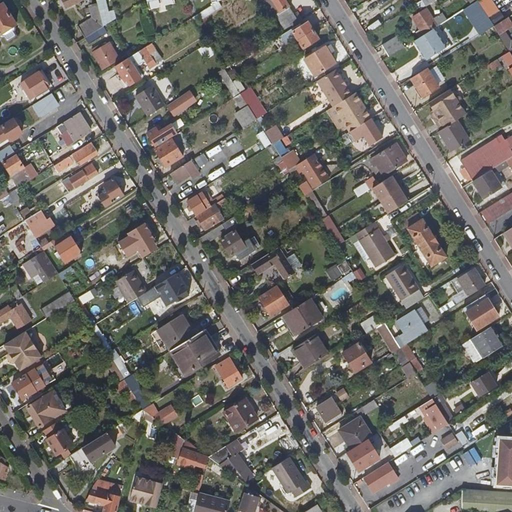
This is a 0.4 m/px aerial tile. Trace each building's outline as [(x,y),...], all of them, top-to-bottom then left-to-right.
[(109,13),(106,0),(101,0),(97,1),(98,6),(103,27),(104,28),(117,20),(115,12),(109,13)] [(284,0),(264,0),(274,16),(275,16),(280,23),(287,19),(292,27),(299,23),(284,0)] [(488,18),(479,4),(476,0),(472,3),(484,21),(488,18)] [(494,8),(488,0),(476,0),(479,4),(488,18),(492,26),(505,18),(500,11),(493,16),(490,11),(494,8)] [(195,24),(222,8),(218,2),(216,3),(195,16),(192,18),(192,19),(195,24)] [(484,21),(472,3),(471,3),(469,5),(467,6),(473,15),(473,14),(479,24),(484,21)] [(15,25),(2,5),(0,5),(0,34),(14,26),(15,25)] [(103,27),(98,6),(89,9),(92,19),(78,28),(85,40),(104,28),(103,27)] [(456,26),(473,15),(467,6),(450,17),(456,26)] [(432,28),(445,20),(441,13),(432,18),(426,8),(411,17),(419,30),(415,32),(418,37),(432,28)] [(497,33),(510,25),(506,17),(505,18),(492,26),(497,33)] [(492,26),(488,18),(484,21),(479,24),(483,31),(492,26)] [(187,33),(196,27),(192,21),(183,27),(187,33)] [(297,40),(312,31),(307,23),(300,26),(299,24),(288,32),(290,34),(293,33),(297,40)] [(16,36),(16,35),(15,34),(14,32),(15,31),(15,30),(15,28),(15,27),(14,26),(0,34),(0,38),(0,39),(1,39),(2,38),(3,38),(5,42),(6,42),(7,42),(8,42),(15,37),(16,36)] [(89,46),(108,35),(104,28),(85,40),(89,46)] [(444,48),(432,28),(418,37),(413,40),(425,60),(444,48)] [(303,49),(318,39),(312,31),(297,40),(303,49)] [(393,50),(401,45),(395,36),(381,46),(387,57),(395,52),(393,50)] [(119,60),(108,45),(102,49),(100,47),(94,51),(96,53),(93,55),(103,71),(119,60)] [(315,77),(335,64),(330,55),(335,52),(330,45),(325,48),(325,47),(304,61),(315,77)] [(138,68),(146,63),(150,71),(164,62),(158,53),(151,57),(147,50),(116,69),(128,89),(144,78),(138,68)] [(128,60),(135,55),(133,51),(125,55),(128,60)] [(511,56),(509,51),(496,59),(488,65),(491,69),(499,64),(498,62),(504,59),(509,68),(508,69),(511,74),(511,56)] [(222,69),(218,63),(213,66),(217,72),(222,69)] [(443,80),(435,67),(427,72),(435,85),(443,80)] [(422,97),(436,87),(435,85),(427,72),(424,68),(410,77),(422,97)] [(31,100),(51,87),(41,70),(20,84),(31,100)] [(240,95),(232,83),(227,74),(224,70),(218,73),(235,99),(240,95)] [(351,95),(345,86),(344,86),(340,80),(341,79),(335,70),(316,82),(332,107),(333,107),(351,95)] [(245,92),(237,79),(232,83),(240,95),(245,92)] [(164,107),(152,87),(136,97),(148,117),(164,107)] [(440,130),(455,120),(465,114),(458,103),(460,102),(461,99),(459,96),(456,96),(454,97),(449,89),(427,102),(432,110),(434,114),(431,115),(440,130)] [(265,115),(248,90),(245,92),(240,95),(244,101),(256,121),(265,115)] [(370,119),(354,93),(351,95),(333,107),(345,126),(349,132),(370,119)] [(42,117),(58,106),(50,94),(34,105),(42,117)] [(194,102),(189,95),(183,99),(188,106),(194,102)] [(256,121),(244,101),(240,95),(235,99),(242,112),(236,116),(244,129),(256,121)] [(175,117),(189,108),(188,106),(183,99),(169,108),(175,117)] [(345,126),(333,107),(332,107),(326,111),(338,130),(345,126)] [(84,136),(89,133),(78,114),(58,127),(69,145),(74,142),(84,136)] [(369,147),(382,139),(370,119),(349,132),(345,135),(350,144),(363,136),(369,147)] [(468,140),(455,120),(440,130),(437,131),(450,151),(468,140)] [(0,148),(22,135),(13,121),(0,129),(0,148)] [(267,131),(262,123),(258,125),(263,133),(267,131)] [(156,149),(177,135),(172,127),(159,135),(156,130),(148,135),(156,149)] [(282,140),(274,127),(267,131),(263,133),(269,142),(271,146),(278,142),(282,140)] [(78,149),(89,143),(84,136),(74,142),(78,149)] [(191,153),(180,136),(155,153),(165,169),(191,153)] [(506,160),(511,155),(511,154),(500,136),(459,163),(468,177),(464,180),(466,183),(470,180),(471,182),(471,181),(506,160)] [(269,146),(266,141),(260,145),(263,150),(269,146)] [(97,154),(89,142),(89,143),(78,149),(66,157),(53,165),(56,171),(59,170),(60,171),(72,164),(71,161),(74,159),(78,165),(97,154)] [(287,156),(278,142),(271,146),(275,153),(279,159),(280,161),(287,156)] [(383,176),(407,161),(397,144),(372,159),(377,166),(383,176)] [(255,155),(261,151),(258,146),(252,151),(255,155)] [(275,153),(271,146),(267,149),(272,156),(275,153)] [(0,162),(2,161),(14,154),(10,147),(0,153),(0,162)] [(299,164),(307,159),(311,157),(307,150),(295,157),(299,164)] [(295,157),(292,153),(287,156),(280,161),(282,164),(287,172),(296,167),(299,164),(295,157)] [(4,164),(16,156),(14,154),(2,161),(4,164)] [(30,180),(16,156),(4,164),(2,161),(0,162),(0,169),(4,167),(18,188),(24,184),(30,180)] [(326,177),(312,156),(311,157),(307,159),(299,164),(296,167),(300,174),(303,172),(313,188),(320,184),(319,182),(326,177)] [(199,167),(206,163),(202,157),(195,161),(199,167)] [(280,161),(279,159),(273,162),(276,168),(278,167),(282,164),(280,161)] [(481,199),(504,185),(499,178),(495,181),(492,176),(509,165),(506,160),(471,181),(481,199)] [(201,176),(192,163),(171,176),(177,187),(191,178),(193,181),(201,176)] [(287,172),(282,164),(278,167),(289,184),(293,181),(287,172)] [(83,174),(93,168),(91,166),(82,172),(83,174)] [(97,175),(93,168),(83,174),(87,180),(88,181),(97,175)] [(42,180),(53,174),(50,169),(39,175),(42,180)] [(69,192),(87,180),(83,174),(82,172),(82,171),(71,178),(73,180),(71,181),(64,185),(69,192)] [(64,185),(71,181),(69,177),(62,182),(64,185)] [(406,202),(391,177),(372,189),(387,215),(406,202)] [(104,209),(123,197),(112,179),(102,186),(104,190),(96,195),(104,209)] [(369,191),(370,191),(365,184),(354,191),(359,198),(369,191)] [(22,204),(16,194),(17,194),(21,192),(18,188),(8,194),(15,206),(16,207),(22,204)] [(487,222),(511,206),(511,191),(480,212),(487,222)] [(327,218),(312,193),(311,193),(305,197),(310,206),(311,205),(314,211),(313,212),(320,223),(327,218)] [(15,206),(8,194),(4,196),(11,208),(15,206)] [(187,204),(196,218),(211,208),(224,200),(222,197),(209,205),(202,195),(187,204)] [(218,212),(227,205),(224,200),(211,208),(217,217),(220,216),(218,212)] [(32,216),(26,208),(19,212),(24,221),(28,219),(32,216)] [(219,222),(217,217),(211,208),(196,218),(202,226),(205,232),(219,222)] [(33,227),(42,221),(40,217),(42,216),(40,212),(32,216),(28,219),(24,221),(32,233),(36,231),(33,227)] [(446,259),(423,221),(418,213),(405,222),(409,230),(408,231),(420,250),(417,252),(419,255),(422,253),(431,269),(446,259)] [(202,226),(196,218),(188,223),(192,229),(197,226),(199,228),(202,226)] [(234,233),(235,229),(234,227),(236,225),(233,219),(230,221),(199,240),(203,247),(218,238),(224,233),(227,238),(221,243),(232,259),(239,254),(242,260),(253,252),(247,243),(245,244),(243,241),(240,242),(234,233)] [(24,221),(13,228),(15,231),(24,226),(26,229),(24,230),(37,251),(38,250),(41,248),(38,243),(32,233),(24,221)] [(326,233),(320,223),(318,224),(312,228),(318,238),(326,233)] [(393,256),(373,223),(355,235),(375,267),(393,256)] [(154,240),(144,225),(130,233),(136,242),(140,249),(154,240)] [(511,246),(511,226),(503,232),(511,246)] [(79,252),(67,232),(52,242),(54,245),(58,252),(55,254),(56,256),(58,255),(62,262),(79,252)] [(227,238),(224,233),(218,238),(221,243),(227,238)] [(41,248),(49,243),(46,238),(38,243),(41,248)] [(43,251),(54,245),(52,242),(49,243),(41,248),(43,251)] [(140,249),(136,242),(131,245),(135,252),(140,249)] [(32,279),(39,275),(39,276),(43,282),(44,283),(58,275),(58,274),(43,251),(41,248),(38,250),(37,251),(36,252),(39,256),(23,266),(32,279)] [(346,264),(344,260),(336,248),(333,250),(339,260),(334,263),(337,269),(346,264)] [(251,267),(256,277),(273,267),(283,283),(294,275),(293,275),(297,273),(296,270),(300,268),(292,257),(285,261),(277,250),(251,267)] [(423,298),(402,265),(385,276),(406,309),(423,298)] [(72,266),(59,273),(63,280),(76,272),(72,266)] [(453,288),(460,284),(457,279),(473,269),(472,267),(449,282),(453,288)] [(150,291),(137,269),(119,281),(132,302),(136,300),(150,291)] [(484,287),(473,269),(457,279),(460,284),(468,297),(484,287)] [(39,276),(39,275),(32,279),(37,286),(43,282),(39,276)] [(188,297),(175,275),(150,291),(136,300),(144,313),(149,310),(144,302),(165,289),(167,291),(163,294),(170,305),(176,301),(177,304),(188,297)] [(354,302),(341,284),(325,296),(338,313),(354,302)] [(468,297),(460,284),(453,288),(457,294),(451,297),(456,304),(468,297)] [(289,307),(278,289),(259,300),(271,318),(289,307)] [(45,320),(75,301),(69,293),(40,312),(45,320)] [(496,318),(483,295),(462,309),(476,331),(496,318)] [(323,320),(310,300),(283,318),(295,338),(323,320)] [(30,320),(21,305),(12,311),(8,306),(0,311),(0,323),(11,317),(18,329),(30,320)] [(427,322),(419,309),(414,313),(422,326),(427,322)] [(414,313),(413,311),(395,323),(402,334),(398,337),(398,338),(394,341),(399,350),(406,345),(426,332),(422,326),(414,313)] [(163,320),(159,313),(147,321),(151,327),(163,320)] [(366,335),(382,325),(375,314),(359,324),(366,335)] [(189,327),(182,315),(179,317),(187,329),(189,327)] [(170,353),(195,337),(189,327),(187,329),(179,317),(157,331),(170,353)] [(501,346),(489,327),(469,339),(481,359),(501,346)] [(15,363),(20,372),(42,359),(25,332),(4,346),(10,355),(8,356),(8,359),(10,364),(13,365),(15,363)] [(215,358),(200,333),(195,337),(170,353),(168,354),(184,378),(215,358)] [(329,355),(316,335),(292,351),(305,370),(329,355)] [(371,362),(359,344),(342,354),(354,373),(370,363),(372,365),(375,363),(374,361),(371,362)] [(422,370),(406,345),(399,350),(406,360),(415,374),(422,370)] [(103,358),(108,355),(108,354),(102,346),(93,352),(99,361),(103,358)] [(406,360),(399,350),(394,353),(401,363),(406,360)] [(118,360),(113,351),(108,354),(108,355),(112,362),(113,363),(118,360)] [(112,362),(108,355),(103,358),(107,365),(112,362)] [(124,370),(118,360),(113,363),(119,372),(124,370)] [(241,379),(232,364),(224,369),(220,362),(214,367),(225,384),(223,386),(224,388),(241,379)] [(47,386),(37,369),(34,371),(44,387),(47,386)] [(130,378),(124,370),(119,372),(125,381),(130,378)] [(44,387),(34,371),(26,376),(36,393),(44,387)] [(479,398),(495,387),(487,374),(470,384),(479,398)] [(36,393),(26,376),(12,384),(22,401),(36,393)] [(151,405),(132,377),(130,378),(125,381),(143,411),(151,405)] [(129,391),(125,385),(120,388),(123,394),(129,391)] [(348,398),(343,391),(338,395),(342,402),(348,398)] [(40,428),(67,412),(55,392),(28,408),(40,428)] [(452,420),(443,404),(445,403),(440,394),(431,400),(446,424),(452,420)] [(199,395),(191,399),(194,405),(203,402),(199,395)] [(246,424),(245,423),(255,417),(243,399),(222,413),(234,432),(246,424)] [(331,399),(316,408),(326,424),(331,421),(333,424),(342,418),(340,415),(341,415),(331,399)] [(446,424),(431,400),(421,406),(427,417),(424,418),(434,433),(444,427),(447,425),(446,424)] [(373,401),(355,412),(357,416),(363,412),(376,404),(373,401)] [(159,414),(153,404),(151,405),(143,411),(144,412),(151,417),(153,419),(159,414)] [(376,404),(363,412),(365,415),(378,407),(376,404)] [(164,426),(178,418),(171,407),(159,414),(153,419),(164,426)] [(140,424),(142,418),(144,412),(133,418),(140,424)] [(151,417),(144,412),(142,418),(148,422),(151,417)] [(372,437),(360,418),(338,432),(351,451),(369,439),(372,437)] [(50,428),(53,434),(63,429),(60,423),(50,428)] [(73,448),(63,432),(47,442),(57,458),(73,448)] [(93,463),(117,448),(108,434),(84,449),(93,463)] [(445,450),(456,444),(450,434),(440,441),(445,450)] [(178,459),(183,440),(176,435),(170,457),(178,459)] [(380,458),(369,439),(351,451),(346,453),(358,471),(380,458)] [(208,458),(185,441),(178,465),(195,470),(197,465),(205,468),(208,458)] [(253,477),(235,455),(242,451),(234,441),(208,458),(215,463),(226,470),(228,472),(234,467),(245,482),(253,477)] [(511,489),(511,441),(499,441),(496,489),(511,489)] [(402,453),(398,446),(387,454),(390,460),(402,453)] [(301,484),(298,486),(295,481),(297,480),(284,460),(271,469),(287,494),(291,492),(295,498),(305,491),(301,484)] [(226,470),(215,463),(210,470),(221,478),(226,470)] [(398,480),(391,469),(389,471),(384,464),(363,477),(373,493),(388,483),(390,485),(398,480)] [(199,492),(203,477),(196,474),(193,483),(191,483),(189,489),(199,492)] [(155,509),(162,485),(136,477),(129,501),(155,509)] [(116,511),(121,494),(109,491),(108,494),(101,491),(100,493),(97,492),(98,487),(92,486),(88,501),(105,506),(103,511),(116,511)] [(511,511),(511,493),(461,491),(461,510),(472,511),(511,511)] [(243,511),(255,511),(260,498),(244,493),(239,510),(243,511)] [(225,511),(227,503),(198,495),(193,511),(225,511)] [(319,511),(318,509),(326,504),(323,500),(304,511),(319,511)]
